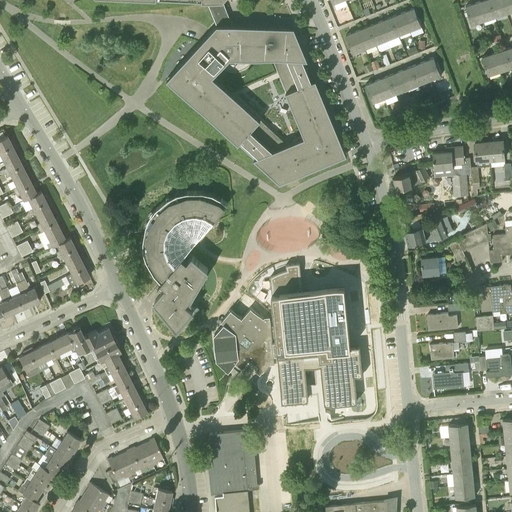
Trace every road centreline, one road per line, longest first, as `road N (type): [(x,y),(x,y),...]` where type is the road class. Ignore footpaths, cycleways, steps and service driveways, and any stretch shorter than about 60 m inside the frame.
road 1 (residential): [(119,287),(22,105)]
road 2 (residential): [(398,302),(366,140)]
road 3 (residential): [(55,511),(96,449),(172,411)]
road 4 (residential): [(366,140),(311,0)]
road 5 (residential): [(366,140),(511,116)]
road 6 (residential): [(172,411),(119,287)]
road 7 (residential): [(0,340),(119,287)]
